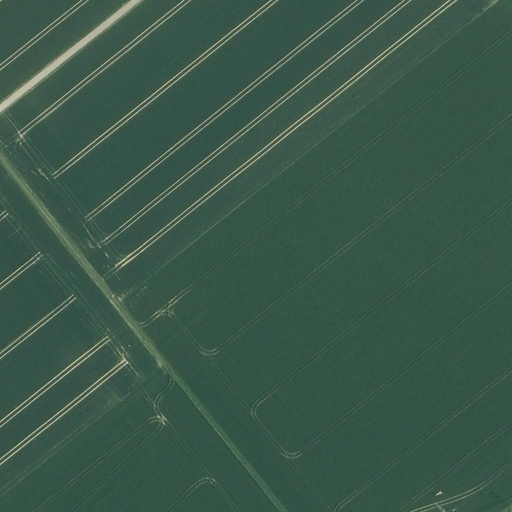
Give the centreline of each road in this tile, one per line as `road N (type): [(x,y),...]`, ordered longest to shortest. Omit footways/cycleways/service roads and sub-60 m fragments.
road 1 (track): [(284,511),(0,157)]
road 2 (track): [(0,109),(137,0)]
